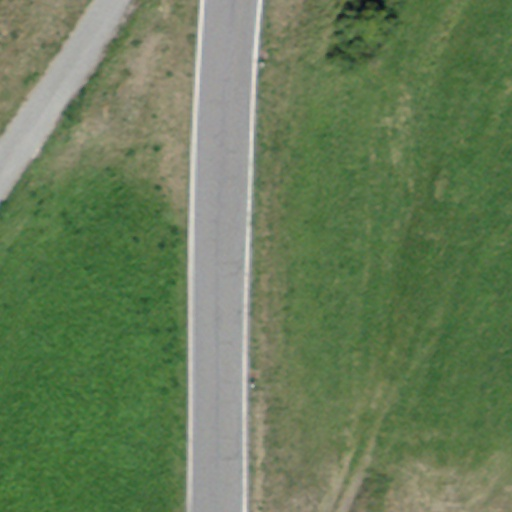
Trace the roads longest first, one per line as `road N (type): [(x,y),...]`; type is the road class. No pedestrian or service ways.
road 1 (secondary): [(217,511),(217,290),(232,0)]
road 2 (unclassified): [(111,0),(0,171)]
